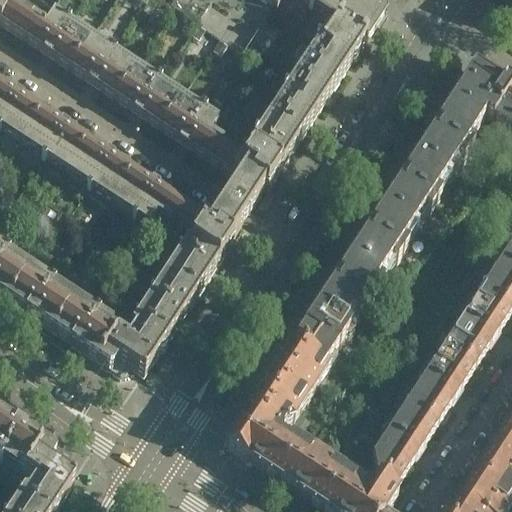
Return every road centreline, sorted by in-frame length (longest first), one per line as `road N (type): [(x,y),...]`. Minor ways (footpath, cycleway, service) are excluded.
road 1 (residential): [(0,61),(290,253)]
road 2 (tertiary): [(290,253),(446,21)]
road 3 (tertiary): [(153,462),(290,253)]
road 4 (tertiary): [(153,462),(0,364)]
road 5 (residential): [(418,511),(511,370)]
